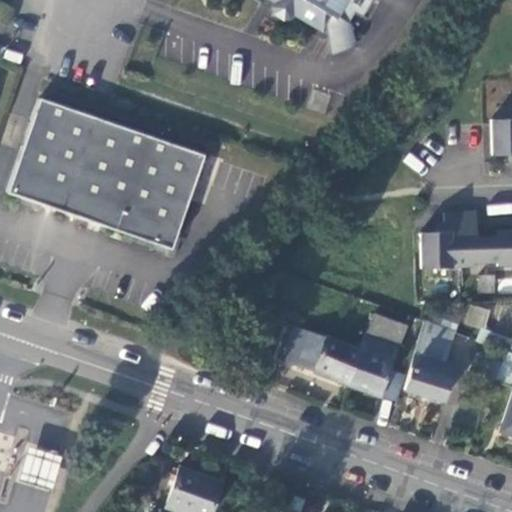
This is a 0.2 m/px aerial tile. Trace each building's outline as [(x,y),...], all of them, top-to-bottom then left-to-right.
[(270,0),(273,2),(270,6),(272,13),(282,19),(289,18),(292,13),(321,30),(330,15),(334,18),(344,0),(270,0)] [(200,157),(36,100),(3,194),(29,204),(167,252),(200,157)] [(511,155),(511,120),(491,121),(492,155),(508,156),(511,155)] [(506,237),(496,238),(476,238),(474,213),(443,214),(443,223),(443,234),(435,234),(413,234),(413,271),(478,269),(477,266),(503,265),(503,269),(511,268),(511,231),(506,231),(506,237)] [(443,234),(443,223),(435,223),(435,234),(443,234)] [(469,304),(464,323),(485,329),(490,309),(469,304)] [(372,315),(368,326),(400,337),(404,326),(372,315)] [(443,345),(448,330),(422,321),(418,337),(438,343),(443,345)] [(387,372),(400,337),(368,326),(357,354),(345,386),(378,398),(387,372)] [(280,363),(292,367),(303,335),(292,331),(280,363)] [(292,367),(345,386),(357,354),(303,335),(292,367)] [(418,337),(413,356),(432,362),(438,343),(418,337)] [(432,362),(413,356),(402,390),(442,402),(452,368),(432,362)] [(403,378),(387,372),(378,398),(393,404),(403,378)] [(511,401),(501,433),(511,436),(511,401)] [(59,453),(25,443),(20,460),(15,477),(49,487),(59,453)] [(208,511),(220,481),(180,466),(166,504),(187,511),(208,511)]
